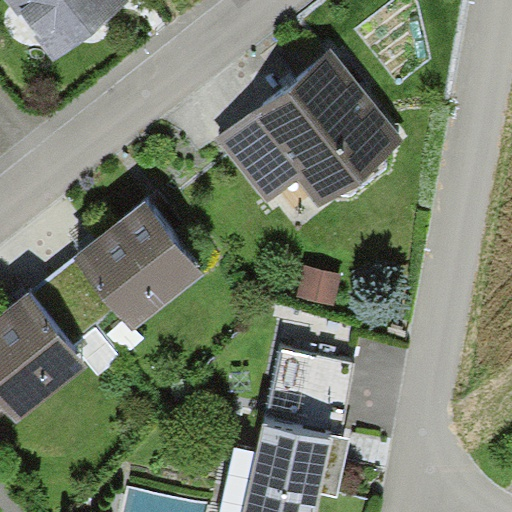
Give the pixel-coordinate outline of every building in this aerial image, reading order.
[(125,8),(118,0),(0,0),(53,65),(125,8)] [(321,198),(402,132),(329,43),(219,132),(274,199),(302,176),(321,198)] [(139,316),(209,262),(153,190),(60,262),(99,313),(122,295),(139,316)] [(72,334),(99,313),(60,262),(0,308),(0,385),(20,410),(89,356),(72,334)] [(316,511),(350,356),(284,342),(247,511),(316,511)]
